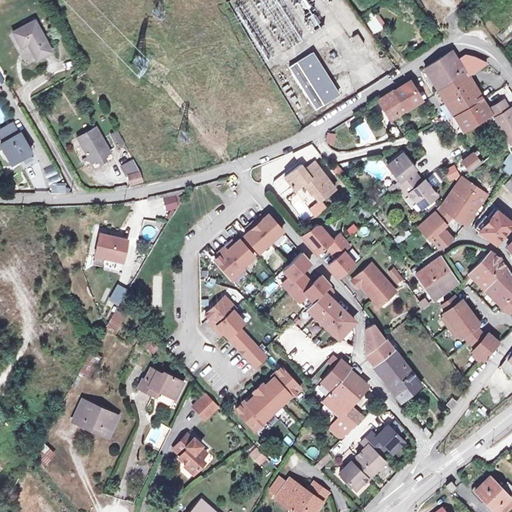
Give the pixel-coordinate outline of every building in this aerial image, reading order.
[(373,12),(362,20),(373,35),(384,27),(373,12)] [(39,61),(52,53),(36,23),(17,34),(23,46),(33,41),(35,45),(32,48),(39,61)] [(359,37),(353,40),(360,51),(365,47),(359,37)] [(428,67),(442,89),(466,72),(458,59),(452,50),(452,49),(428,67)] [(459,58),(458,59),(466,72),(488,61),(478,56),(468,52),(459,58)] [(313,56),(290,70),(317,112),(339,97),(313,56)] [(450,102),(457,113),(483,97),(466,72),(442,89),(450,102)] [(412,79),(381,98),(394,117),(424,98),(412,79)] [(495,115),(483,97),(457,113),(465,127),(488,114),(491,118),(495,115)] [(511,140),(511,106),(511,107),(505,98),(499,101),(498,104),(492,108),(498,118),(511,141),(511,140)] [(457,113),(450,102),(443,105),(450,116),(457,113)] [(3,132),(9,142),(17,138),(11,127),(3,132)] [(98,127),(78,139),(92,164),(112,153),(98,127)] [(117,130),(109,134),(116,147),(124,144),(117,130)] [(326,145),(334,145),(334,133),(326,133),(326,145)] [(9,142),(3,146),(14,165),(33,153),(22,135),(17,138),(9,142)] [(511,147),(503,158),(507,160),(504,165),(511,170),(511,147)] [(398,182),(403,188),(420,174),(415,168),(418,166),(405,151),(390,163),(402,179),(398,182)] [(475,152),(466,158),(473,169),(482,162),(475,152)] [(307,168),(317,160),(313,156),(303,164),(307,168)] [(307,168),(303,164),(288,176),(299,189),(306,183),(316,194),(318,192),(325,199),(339,187),(317,160),(307,168)] [(25,168),(33,191),(46,186),(37,164),(25,168)] [(50,185),(60,179),(52,166),(42,172),(50,185)] [(447,181),(459,177),(455,166),(444,169),(447,181)] [(420,174),(403,188),(407,193),(411,191),(422,206),(438,194),(427,178),(424,180),(420,174)] [(142,183),(141,175),(132,176),(133,184),(142,183)] [(464,176),(452,192),(465,200),(466,197),(476,185),(464,176)] [(476,185),(466,197),(479,206),(488,194),(476,185)] [(479,206),(466,197),(465,200),(452,192),(443,203),(421,223),(432,235),(444,224),(447,221),(445,219),(454,209),(456,211),(469,221),(479,206)] [(177,207),(175,194),(161,196),(164,210),(177,207)] [(511,224),(511,216),(491,201),(474,223),(497,240),(511,224)] [(260,216),(255,221),(272,241),(285,229),(270,213),(263,219),(260,216)] [(252,229),(245,234),(248,237),(256,247),(260,251),(272,241),(255,221),(249,226),(252,229)] [(319,224),(304,234),(320,252),(330,244),(335,250),(347,238),(342,232),(335,238),(322,223),(319,224)] [(345,231),(351,236),(358,230),(353,224),(345,231)] [(454,236),(444,224),(432,235),(442,246),(443,245),(454,236)] [(152,235),(153,228),(144,227),(143,234),(152,235)] [(129,239),(103,234),(98,255),(125,261),(129,239)] [(248,237),(246,239),(254,249),(256,247),(248,237)] [(232,240),(227,245),(244,265),(256,255),(252,251),(244,241),(241,238),(235,243),(232,240)] [(347,238),(335,250),(340,257),(331,265),(342,277),(358,263),(347,251),(353,245),(347,238)] [(246,239),(244,241),(252,251),(254,249),(246,239)] [(223,252),(216,258),(233,278),(246,267),(244,265),(227,245),(221,250),(223,252)] [(487,286),(488,286),(508,266),(501,255),(490,249),(471,270),(472,271),(487,286)] [(304,250),(276,275),(290,291),(309,275),(303,269),(313,260),(304,250)] [(442,253),(419,272),(437,298),(460,280),(442,253)] [(374,261),(355,279),(361,286),(364,283),(383,303),(399,288),(374,261)] [(488,286),(487,286),(503,303),(510,311),(511,309),(511,272),(508,266),(488,286)] [(314,281),(309,275),(290,291),(304,307),(305,306),(325,289),(332,283),(323,273),(314,281)] [(131,287),(122,282),(114,295),(123,301),(125,298),(131,287)] [(334,298),(325,289),(305,306),(316,316),(334,298)] [(486,358),(501,340),(493,333),(491,336),(487,333),(482,328),(478,323),(475,319),(478,317),(473,308),(467,300),(463,303),(460,298),(456,293),(443,302),(447,308),(444,310),(446,312),(453,322),(461,333),(462,335),(465,333),(470,339),(476,345),(474,348),(476,350),(483,356),(486,358)] [(210,320),(215,325),(235,308),(237,306),(226,294),(207,312),(212,318),(210,320)] [(426,295),(422,298),(420,300),(425,307),(431,302),(426,295)] [(343,308),(334,298),(316,316),(325,325),(343,308)] [(235,308),(215,325),(220,331),(223,328),(229,334),(240,325),(245,320),(235,308)] [(354,319),(343,308),(325,325),(336,335),(354,319)] [(116,334),(125,315),(115,309),(105,329),(116,334)] [(446,312),(443,315),(450,325),(453,322),(446,312)] [(300,327),(305,316),(300,313),(294,324),(300,327)] [(376,363),(397,348),(387,335),(377,321),(370,326),(370,355),(376,363)] [(453,322),(450,325),(457,335),(461,333),(453,322)] [(240,325),(229,334),(232,337),(242,327),(240,325)] [(232,337),(231,337),(256,364),(267,354),(242,327),(232,337)] [(148,331),(142,339),(154,348),(160,341),(148,331)] [(406,361),(397,348),(376,363),(402,396),(421,381),(412,370),(406,361)] [(476,350),(474,353),(481,359),(483,356),(476,350)] [(511,351),(508,358),(502,366),(511,374),(511,351)] [(325,360),(332,366),(337,359),(331,353),(325,360)] [(330,389),(347,368),(337,359),(332,366),(320,381),(323,383),(330,389)] [(409,359),(406,361),(412,370),(415,367),(409,359)] [(247,398),(237,407),(257,427),(266,419),(265,418),(292,393),(293,394),(302,385),(283,364),(274,373),(276,375),(267,383),(257,391),(249,400),(247,398)] [(158,386),(177,395),(185,378),(168,369),(166,373),(152,366),(147,378),(144,377),(140,384),(155,392),(158,386)] [(366,385),(347,368),(330,389),(326,395),(322,399),(341,415),(331,425),(344,437),(365,418),(351,403),(366,385)] [(255,389),(257,391),(267,383),(264,380),(255,389)] [(201,407),(212,398),(206,392),(195,404),(200,409),(201,407)] [(453,395),(449,400),(455,405),(459,400),(453,395)] [(218,404),(212,398),(201,407),(207,414),(218,404)] [(84,400),(75,420),(110,437),(120,417),(84,400)] [(372,430),(366,436),(382,451),(388,445),(394,451),(406,439),(390,423),(378,436),(372,430)] [(427,426),(425,428),(433,435),(435,432),(427,426)] [(192,473),(203,461),(200,457),(206,451),(199,444),(200,443),(193,436),(191,438),(186,433),(173,446),(180,454),(178,456),(185,462),(183,465),(192,473)] [(358,455),(360,457),(375,471),(387,459),(380,453),(382,451),(366,436),(362,440),(367,445),(358,455)] [(44,463),(56,451),(43,438),(34,453),(44,463)] [(340,440),(328,450),(334,456),(346,446),(340,440)] [(259,466),(265,460),(254,449),(248,455),(259,466)] [(321,468),(333,458),(328,452),(316,462),(321,468)] [(359,487),(375,471),(360,457),(355,462),(352,460),(342,471),(359,487)] [(292,475),(278,494),(302,511),(315,511),(324,499),(308,487),(292,475)] [(314,478),(308,487),(324,499),(331,490),(314,478)] [(490,479),(475,493),(493,511),(494,511),(509,499),(490,479)] [(449,485),(444,490),(450,496),(455,491),(449,485)] [(217,511),(201,498),(189,511),(217,511)]
